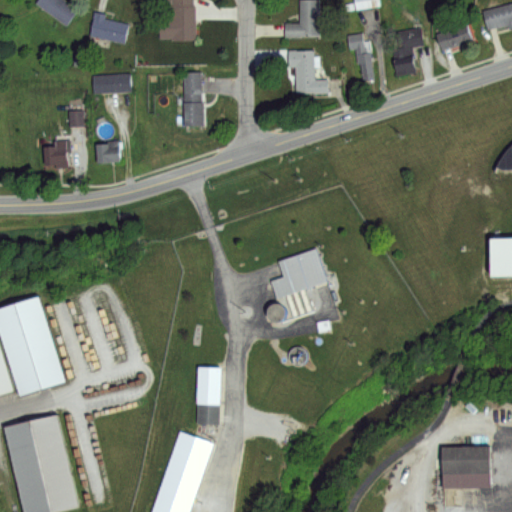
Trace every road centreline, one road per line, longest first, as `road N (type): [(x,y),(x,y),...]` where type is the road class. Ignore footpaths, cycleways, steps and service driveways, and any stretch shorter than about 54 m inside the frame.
road 1 (primary): [(0,204),(134,191),(511,65)]
road 2 (residential): [(252,152),(248,0)]
